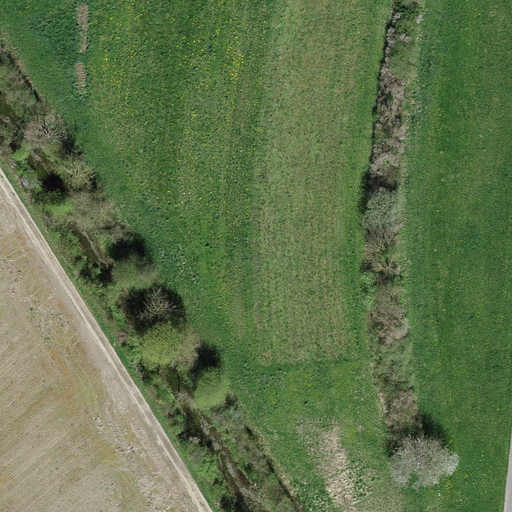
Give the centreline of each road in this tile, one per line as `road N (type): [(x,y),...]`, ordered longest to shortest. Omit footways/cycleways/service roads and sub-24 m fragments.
road 1 (track): [(0,36),(292,511)]
road 2 (track): [(0,169),(209,511)]
